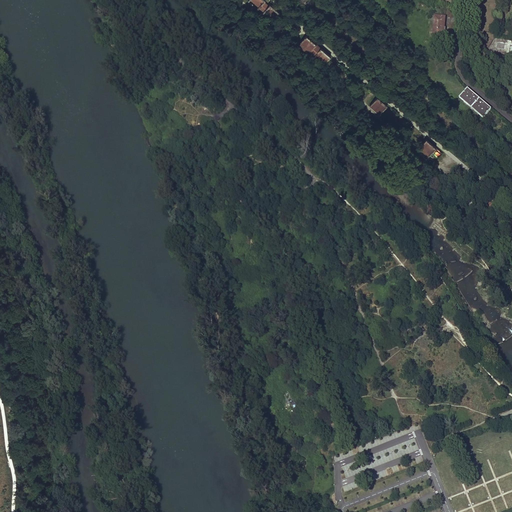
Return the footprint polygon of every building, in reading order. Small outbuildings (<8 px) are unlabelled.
[(281,13),(270,4),(269,6),(265,2),(261,7),(260,8),(264,11),(263,13),(264,14),(270,6),(279,13),(272,21),(273,22),(281,13)] [(434,27),(445,28),(446,17),(435,16),(434,27)] [(443,38),(445,28),(434,27),(433,37),(443,38)] [(332,57),(307,35),(299,44),(309,54),(310,52),(314,56),(313,57),(323,66),(332,57)] [(464,101),(471,93),(466,89),(459,98),(464,101)] [(486,107),(491,110),(467,89),(466,89),(471,93),(475,97),(482,103),(486,107)] [(467,104),(475,97),(471,93),(464,101),(467,104)] [(377,97),(370,106),(371,107),(378,99),(386,106),(379,114),(380,115),(388,105),(377,97)] [(475,111),(482,103),(475,97),(467,104),(475,111)] [(479,115),(486,107),(482,103),(475,111),(479,115)] [(484,118),(491,110),(486,107),(479,115),(484,118)] [(433,153),(437,148),(427,139),(422,144),(423,145),(431,152),(433,153)] [(480,206),(495,220),(498,217),(499,217),(504,211),(495,203),(494,203),(490,200),(491,199),(482,191),(476,198),(482,203),(480,206)]
